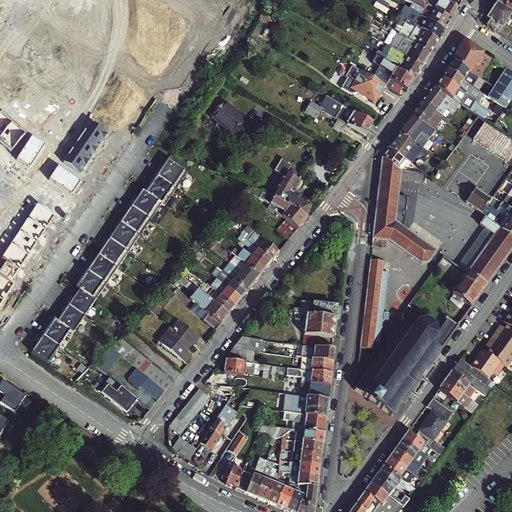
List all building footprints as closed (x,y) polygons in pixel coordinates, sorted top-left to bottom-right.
[(424,12),(422,16),(444,30),(450,19),(427,4),(419,0),(405,0),(406,1),(424,12)] [(429,0),(427,4),(450,19),(457,8),(443,0),(429,0)] [(489,19),(486,25),(505,39),(507,35),(500,30),(511,11),(511,9),(499,1),(497,0),(486,17),(489,19)] [(511,9),(511,0),(499,0),(499,1),(511,9)] [(403,18),(407,21),(438,39),(444,30),(422,16),(404,5),(398,15),(403,18)] [(395,31),(399,34),(407,21),(403,18),(395,31)] [(415,45),(416,44),(430,53),(432,49),(438,39),(407,21),(399,34),(413,42),(412,43),(415,45)] [(399,34),(391,48),(422,66),(430,53),(416,44),(415,45),(412,43),(413,42),(399,34)] [(492,61),(466,43),(461,43),(451,60),(477,78),(480,80),(492,61)] [(422,66),(391,48),(388,46),(382,54),(378,52),(375,56),(414,80),(422,66)] [(377,66),(370,77),(383,85),(398,94),(402,88),(406,90),(414,80),(375,56),(371,62),(377,66)] [(477,78),(451,60),(445,70),(470,87),(474,89),(476,86),(473,84),(477,78)] [(370,77),(355,68),(348,78),(350,79),(344,90),(354,96),(361,94),(373,101),(383,85),(370,77)] [(511,74),(504,69),(486,97),(500,106),(504,109),(511,97),(511,74)] [(445,70),(440,78),(465,95),(470,87),(445,70)] [(465,95),(440,78),(434,89),(445,96),(450,100),(492,126),(498,117),(471,99),(465,95)] [(465,95),(471,99),(477,91),(474,89),(470,87),(465,95)] [(432,110),(439,115),(450,100),(445,96),(444,97),(431,88),(420,102),(432,110)] [(363,136),(371,123),(331,100),(316,90),(312,97),(337,113),(334,118),(338,120),(342,123),(363,136)] [(309,102),(303,112),(318,121),(321,117),(316,114),(320,108),(309,102)] [(420,102),(410,115),(425,126),(430,129),(440,115),(439,115),(432,110),(420,102)] [(250,128),(244,123),(245,121),(224,103),(211,118),(238,141),(250,128)] [(0,113),(0,137),(12,123),(0,113)] [(411,143),(416,146),(420,149),(433,131),(430,129),(425,126),(410,115),(396,134),(411,143)] [(333,128),(338,130),(342,123),(338,120),(333,128)] [(0,137),(0,140),(12,150),(25,135),(12,123),(0,137)] [(64,163),(80,174),(106,135),(90,124),(64,163)] [(473,137),(508,159),(511,151),(511,142),(482,124),(473,137)] [(388,148),(403,159),(405,160),(416,146),(411,143),(396,134),(386,147),(388,148)] [(505,162),(508,159),(473,137),(471,139),(505,162)] [(17,159),(30,167),(43,147),(30,139),(17,159)] [(397,169),(403,159),(388,148),(381,158),(397,169)] [(403,213),(396,208),(399,178),(423,181),(424,173),(401,170),(400,171),(397,169),(381,158),(372,238),(388,240),(421,264),(428,262),(437,251),(401,225),(403,213)] [(153,175),(176,191),(188,173),(168,159),(162,168),(158,166),(153,175)] [(282,178),(271,197),(305,216),(311,205),(293,195),(292,190),(297,180),(285,173),(288,168),(279,163),(273,173),(282,178)] [(58,168),(49,180),(71,195),(79,183),(58,168)] [(145,193),(162,205),(165,207),(176,191),(153,175),(148,182),(151,184),(145,193)] [(254,183),(236,175),(234,179),(252,187),(254,183)] [(475,186),(465,201),(480,212),(481,211),(487,204),(491,198),(475,186)] [(128,205),(151,221),(162,205),(145,193),(142,191),(136,199),(133,197),(128,205)] [(287,221),(282,227),(278,233),(287,240),(306,217),(305,216),(271,197),(263,192),(258,198),(284,213),(281,217),(287,221)] [(501,201),(508,206),(511,209),(511,197),(507,194),(501,201)] [(501,230),(511,237),(511,222),(502,215),(491,207),(487,204),(481,211),(486,215),(488,212),(498,219),(495,224),(500,228),(501,230)] [(120,224),(140,237),(151,221),(128,205),(123,212),(126,215),(120,224)] [(35,206),(27,220),(43,230),(51,217),(35,206)] [(511,209),(508,206),(502,215),(511,222),(511,209)] [(484,228),(494,235),(467,272),(485,285),(511,248),(511,237),(501,230),(500,228),(495,224),(484,217),(479,224),(484,228)] [(240,223),(235,218),(229,225),(234,229),(240,223)] [(43,230),(27,220),(18,232),(35,243),(43,230)] [(106,238),(129,253),(140,237),(120,224),(115,232),(111,229),(106,238)] [(484,228),(457,266),(467,272),(494,235),(484,228)] [(35,243),(18,232),(11,245),(27,255),(35,243)] [(244,237),(248,241),(252,244),(255,242),(244,233),(242,236),(244,237)] [(249,255),(265,268),(271,260),(257,249),(252,244),(248,241),(244,237),(241,241),(252,251),(249,255)] [(252,244),(257,249),(263,241),(258,237),(255,242),(252,244)] [(98,256),(118,270),(129,253),(106,238),(101,245),(104,247),(98,256)] [(263,241),(257,249),(271,260),(277,253),(263,241)] [(27,255),(11,245),(1,259),(7,262),(0,272),(0,279),(8,284),(27,255)] [(233,255),(236,258),(258,276),(265,268),(249,255),(246,253),(244,251),(239,257),(234,254),(233,255)] [(201,253),(194,261),(198,264),(205,256),(201,253)] [(84,270),(107,286),(118,270),(98,256),(93,264),(89,262),(84,270)] [(229,264),(233,267),(252,283),(258,276),(236,258),(233,262),(227,257),(224,260),(229,264)] [(379,344),(380,343),(382,320),(388,320),(388,313),(383,312),(388,272),(382,272),(383,261),(370,260),(360,347),(373,349),(374,343),(379,344)] [(186,268),(191,272),(194,268),(198,264),(194,261),(186,268)] [(198,264),(194,268),(213,283),(216,279),(198,264)] [(227,275),(233,279),(246,291),(252,283),(233,267),(228,273),(224,269),(218,264),(217,266),(223,271),(227,275)] [(229,264),(224,269),(228,273),(233,267),(229,264)] [(79,291),(96,302),(107,286),(84,270),(79,278),(82,280),(76,289),(79,291)] [(180,275),(185,279),(189,275),(184,271),(180,275)] [(452,293),(470,306),(478,295),(485,285),(467,272),(452,293)] [(185,279),(180,275),(176,279),(187,288),(190,284),(185,279)] [(221,283),(226,287),(233,279),(227,275),(226,277),(221,283)] [(0,305),(12,287),(8,284),(0,279),(0,305)] [(233,279),(226,287),(240,299),(246,291),(233,279)] [(215,291),(220,295),(234,306),(240,299),(226,287),(221,283),(220,282),(218,284),(219,285),(216,289),(212,285),(210,287),(215,291)] [(228,314),(214,303),(209,299),(198,290),(190,300),(196,304),(195,304),(208,314),(203,321),(214,330),(228,314)] [(65,305),(85,318),(96,302),(79,291),(74,299),(71,297),(65,305)] [(209,299),(214,303),(220,295),(215,291),(214,293),(209,299)] [(234,306),(220,295),(214,303),(228,314),(234,306)] [(153,301),(147,308),(157,315),(162,308),(153,301)] [(292,319),(305,321),(303,335),(315,336),(313,347),(330,349),(334,317),(338,318),(339,308),(335,308),(335,306),(302,302),(301,307),(297,309),(293,309),(292,319)] [(57,323),(71,332),(74,334),(85,318),(65,305),(60,312),(63,314),(57,323)] [(511,308),(503,322),(507,325),(511,328),(511,308)] [(403,322),(355,389),(391,416),(457,325),(446,317),(444,319),(446,320),(442,325),(435,325),(427,319),(418,321),(412,329),(403,322)] [(40,335),(60,348),(71,332),(57,323),(54,321),(49,329),(46,327),(40,335)] [(197,337),(180,323),(163,344),(186,363),(192,354),(187,350),(197,337)] [(500,325),(492,336),(511,349),(511,328),(507,325),(504,328),(500,325)] [(32,354),(49,365),(60,348),(40,335),(35,342),(38,345),(32,354)] [(302,345),(313,347),(315,336),(303,335),(302,345)] [(489,349),(486,353),(502,364),(506,367),(511,358),(511,349),(492,336),(485,346),(489,349)] [(232,348),(254,351),(261,352),(262,340),(241,337),(232,348)] [(111,349),(116,353),(124,344),(120,340),(111,349)] [(283,350),(284,343),(275,342),(273,353),(283,355),(283,350)] [(124,344),(116,353),(119,356),(121,357),(130,348),(124,344)] [(296,356),(302,357),(332,361),(333,358),(334,349),(330,349),(313,347),(313,352),(296,351),(296,352),(296,356)] [(91,367),(104,376),(119,356),(116,353),(111,349),(109,348),(91,367)] [(130,348),(121,357),(126,362),(135,352),(130,348)] [(226,356),(225,360),(253,363),(254,351),(232,348),(226,356)] [(482,350),(470,367),(488,380),(494,372),(495,373),(502,364),(486,353),(482,350)] [(135,352),(126,362),(131,366),(140,356),(135,352)] [(140,356),(131,366),(136,370),(137,370),(146,360),(140,356)] [(302,357),(300,369),(331,373),(332,361),(302,357)] [(146,360),(137,370),(142,374),(150,364),(146,360)] [(225,360),(224,373),(243,375),(244,369),(252,370),(254,370),(254,369),(260,369),(260,364),(253,363),(225,360)] [(460,360),(451,372),(485,396),(494,384),(488,380),(470,367),(460,360)] [(150,364),(142,374),(148,379),(156,369),(150,364)] [(271,366),(260,364),(260,369),(265,370),(264,378),(269,379),(271,366)] [(302,377),(301,383),(329,386),(331,373),(300,369),(287,368),(286,375),(302,377)] [(156,369),(148,379),(152,383),(153,383),(162,373),(156,369)] [(152,383),(148,379),(142,374),(137,370),(136,370),(127,380),(138,389),(139,387),(156,401),(164,392),(158,388),(158,387),(153,383),(152,383)] [(485,396),(451,372),(445,380),(479,405),(485,396)] [(162,373),(153,383),(158,387),(158,388),(167,377),(162,373)] [(158,388),(164,392),(172,381),(167,377),(158,388)] [(128,395),(107,379),(97,391),(128,415),(138,402),(129,394),(128,395)] [(439,389),(472,414),(479,405),(445,380),(439,389)] [(25,396),(2,381),(0,383),(0,403),(16,414),(22,405),(19,404),(25,396)] [(329,386),(301,383),(299,396),(328,399),(329,386)] [(236,389),(219,387),(218,394),(232,396),(236,389)] [(208,399),(198,390),(169,426),(179,434),(208,399)] [(280,411),(283,412),(325,417),(328,399),(299,396),(295,396),(294,401),(297,401),(297,405),(281,403),(280,411)] [(428,446),(433,440),(447,421),(453,412),(433,398),(427,406),(433,410),(419,430),(420,431),(415,437),(428,446)] [(225,405),(200,444),(210,451),(236,412),(225,405)] [(264,411),(260,425),(266,426),(270,412),(264,411)] [(291,429),(303,431),(323,433),(325,417),(283,412),(282,420),(291,422),(291,429)] [(269,430),(261,427),(260,427),(258,434),(266,437),(269,430)] [(302,436),(301,441),(322,444),(323,433),(303,431),(302,436)] [(408,432),(402,441),(418,452),(429,460),(432,456),(427,453),(430,448),(428,446),(415,437),(408,432)] [(233,438),(226,450),(236,456),(246,439),(238,434),(235,439),(233,438)] [(171,450),(189,462),(196,451),(178,439),(172,448),(171,450)] [(321,451),(322,444),(301,441),(294,440),(292,451),(321,455),(321,451)] [(441,455),(445,449),(433,440),(428,446),(430,448),(441,455)] [(402,441),(395,449),(412,461),(413,460),(417,454),(418,452),(402,441)] [(391,455),(389,458),(405,470),(412,461),(395,449),(391,455)] [(319,466),(321,455),(292,451),(291,461),(292,462),(299,463),(319,466)] [(417,454),(413,460),(419,464),(423,458),(417,454)] [(278,462),(268,458),(266,462),(269,463),(278,467),(278,462)] [(389,458),(383,467),(404,483),(407,479),(414,484),(418,479),(405,470),(389,458)] [(253,475),(243,471),(235,490),(255,498),(263,480),(261,478),(262,474),(261,474),(266,462),(260,459),(253,475)] [(269,463),(266,462),(261,474),(262,474),(267,476),(270,469),(271,466),(268,465),(269,463)] [(318,476),(319,466),(299,463),(298,471),(297,473),(318,476)] [(426,476),(432,467),(429,464),(425,471),(422,474),(426,476)] [(225,485),(235,490),(243,471),(228,465),(221,480),(227,482),(225,485)] [(383,467),(376,476),(397,491),(401,485),(412,494),(415,490),(404,483),(383,467)] [(297,484),(301,485),(316,487),(318,476),(297,473),(297,478),(296,484),(297,484)] [(263,480),(271,483),(273,478),(267,476),(262,474),(261,478),(263,480)] [(397,491),(376,476),(370,485),(402,508),(408,499),(404,496),(400,502),(394,498),(398,492),(397,491)] [(263,480),(255,498),(265,502),(273,484),(271,483),(263,480)] [(289,489),(290,483),(285,482),(282,488),(290,491),(291,489),(289,489)] [(273,484),(265,502),(275,507),(282,488),(276,485),(273,484)] [(302,496),(296,511),(313,511),(316,487),(301,485),(300,488),(303,488),(302,496)] [(370,485),(363,493),(378,504),(389,511),(398,511),(402,508),(370,485)] [(282,488),(275,507),(285,511),(292,492),(290,491),(282,488)] [(285,511),(288,511),(296,511),(302,496),(299,495),(292,492),(285,511)] [(355,505),(364,511),(372,511),(378,504),(363,493),(355,505)]
